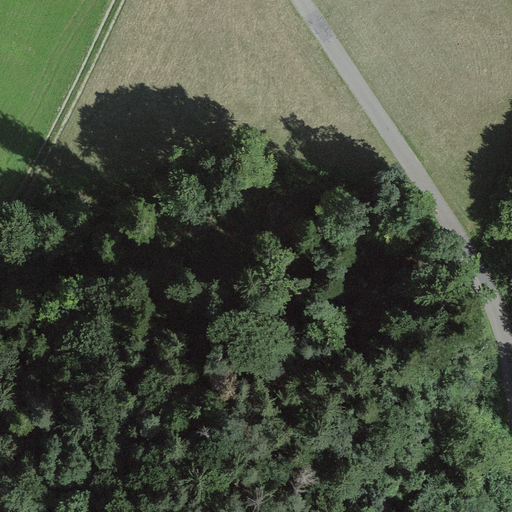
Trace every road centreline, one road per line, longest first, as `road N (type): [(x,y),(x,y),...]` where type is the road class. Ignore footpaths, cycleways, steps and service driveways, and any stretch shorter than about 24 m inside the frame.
road 1 (unclassified): [(303,0),(496,302),(511,365)]
road 2 (track): [(118,0),(0,234)]
